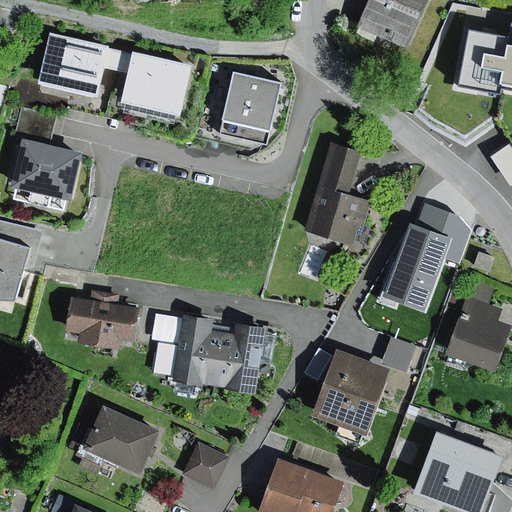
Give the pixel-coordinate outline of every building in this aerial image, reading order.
[(423,0),(365,0),(352,28),(399,50),(423,0)] [(511,29),(479,27),(472,105),(511,109),(511,29)] [(102,49),(44,33),(29,86),(87,102),(102,49)] [(181,70),(118,52),(112,74),(121,76),(112,106),(166,121),(181,70)] [(275,85),(222,70),(208,119),(262,133),(275,85)] [(28,110),(23,131),(49,137),(54,115),(28,110)] [(75,158),(12,142),(1,189),(63,204),(75,158)] [(361,151),(328,142),(302,236),(352,250),(364,205),(347,200),(361,151)] [(511,184),(511,144),(494,156),(511,184)] [(455,234),(421,220),(410,247),(444,261),(455,234)] [(37,245),(0,234),(0,305),(18,310),(37,245)] [(91,301),(67,298),(61,335),(73,336),(72,346),(109,351),(110,341),(126,343),(131,309),(115,307),(116,296),(92,293),(91,301)] [(402,315),(368,301),(359,322),(393,336),(402,315)] [(468,317),(455,312),(439,355),(491,375),(508,329),(496,324),(500,314),(472,304),(468,317)] [(221,326),(181,320),(176,347),(155,344),(150,380),(211,389),(221,326)] [(264,333),(221,326),(211,389),(254,396),(264,333)] [(393,337),(387,365),(413,370),(419,343),(393,337)] [(382,376),(329,355),(305,416),(357,437),(382,376)] [(151,435),(97,410),(78,451),(132,476),(151,435)] [(502,463),(430,437),(409,495),(455,511),(511,511),(511,503),(493,489),(502,463)] [(226,460),(197,446),(181,479),(209,493),(226,460)] [(333,511),(342,490),(273,464),(255,511),(333,511)]
